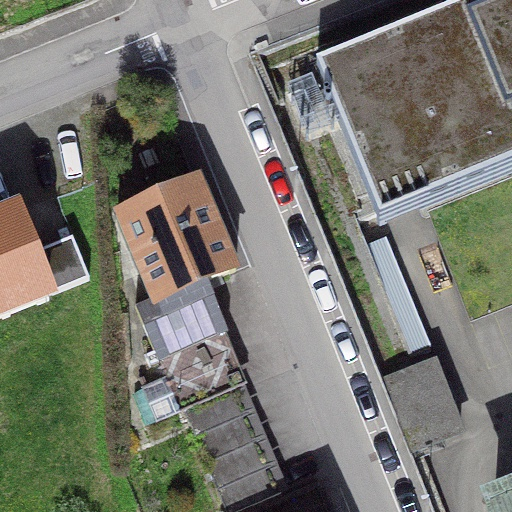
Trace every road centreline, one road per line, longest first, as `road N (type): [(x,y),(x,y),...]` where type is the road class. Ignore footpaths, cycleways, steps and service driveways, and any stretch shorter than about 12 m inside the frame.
road 1 (residential): [(189,13),(388,511)]
road 2 (residential): [(0,88),(189,13)]
